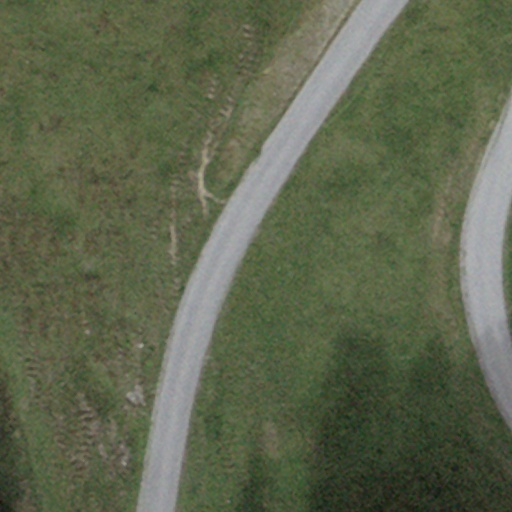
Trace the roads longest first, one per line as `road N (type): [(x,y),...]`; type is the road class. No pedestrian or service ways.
road 1 (unclassified): [(394,0),(297,132),(240,234),(175,409),(156,511)]
road 2 (unclassified): [(511,380),(486,276),(495,200),(511,164)]
